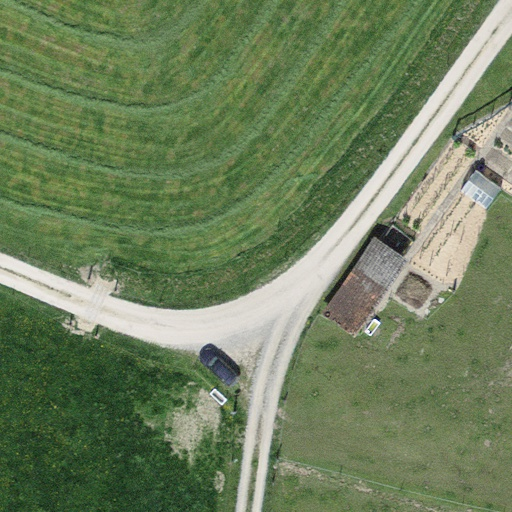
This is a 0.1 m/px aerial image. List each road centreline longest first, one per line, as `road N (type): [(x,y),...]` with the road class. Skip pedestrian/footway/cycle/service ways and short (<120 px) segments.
road 1 (track): [(511,3),(256,356),(0,266)]
road 2 (track): [(256,356),(258,436),(248,511)]
